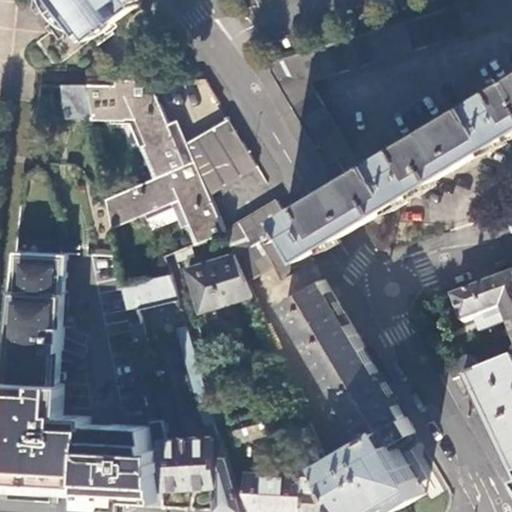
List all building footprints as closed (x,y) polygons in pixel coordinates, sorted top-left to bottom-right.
[(63,0),(69,8),(66,11),(86,37),(90,34),(92,37),(139,4),(136,0),(63,0)] [(511,0),(481,0),(267,65),(326,166),(350,152),(309,82),(511,19),(511,0)] [(91,116),(92,120),(112,120),(112,122),(134,123),(157,178),(186,164),(182,156),(193,152),(189,143),(180,121),(171,125),(151,78),(117,78),(118,86),(85,86),(90,109),(91,116)] [(511,80),(337,184),(362,226),(389,209),(470,161),(511,135),(511,80)] [(189,110),(192,118),(216,106),(204,81),(195,85),(204,103),(189,110)] [(64,85),(66,117),(91,116),(90,109),(85,86),(64,85)] [(257,167),(231,123),(189,143),(193,152),(211,194),(257,167)] [(114,229),(183,200),(198,243),(206,240),(227,232),(211,194),(193,152),(182,156),(186,164),(157,178),(108,200),(114,229)] [(310,195),(287,215),(311,255),(336,240),(362,226),(337,184),(310,195)] [(285,216),(287,215),(278,201),(227,232),(236,255),(248,282),(275,267),(283,279),(313,261),(310,256),(309,256),(285,216)] [(311,255),(287,215),(285,216),(309,256),(310,256),(311,255)] [(47,252),(17,249),(8,332),(12,333),(9,378),(4,377),(2,393),(4,393),(1,423),(0,422),(0,438),(0,442),(0,476),(48,480),(52,404),(44,404),(45,381),(43,381),(44,359),(54,360),(56,325),(47,324),(48,292),(57,293),(56,276),(54,263),(47,252)] [(68,253),(47,252),(54,263),(56,276),(57,293),(65,293),(68,253)] [(225,305),(254,297),(248,282),(236,255),(188,269),(201,312),(225,305)] [(172,273),(125,285),(136,345),(149,342),(142,310),(148,308),(158,306),(180,300),(172,273)] [(511,275),(487,285),(455,297),(465,322),(477,318),(481,330),(509,321),(511,327),(511,275)] [(398,444),(417,433),(410,422),(392,392),(339,304),(324,279),(286,302),(368,440),(327,464),(348,511),(363,511),(396,493),(405,506),(427,493),(398,444)] [(56,325),(57,293),(48,292),(47,324),(56,325)] [(65,293),(57,293),(56,325),(63,325),(65,293)] [(158,306),(148,308),(149,314),(159,312),(158,306)] [(63,325),(56,325),(54,360),(61,360),(63,325)] [(188,326),(179,328),(206,424),(216,422),(188,326)] [(455,380),(471,374),(478,371),(474,360),(467,357),(445,364),(455,380)] [(478,371),(471,374),(511,460),(511,358),(511,359),(478,371)] [(54,365),(54,360),(44,359),(43,381),(45,381),(44,404),(52,404),(54,365)] [(61,366),(54,365),(52,404),(61,405),(62,382),(60,381),(61,366)] [(292,417),(305,413),(287,372),(275,376),(292,417)] [(52,404),(48,480),(75,482),(86,482),(87,492),(102,493),(99,423),(89,422),(89,416),(61,413),(61,405),(52,404)] [(154,404),(148,405),(151,421),(157,420),(154,404)] [(293,440),(316,438),(305,413),(292,417),(285,419),(288,427),(293,440)] [(288,427),(285,419),(284,415),(254,424),(258,435),(288,427)] [(151,421),(153,427),(156,447),(162,447),(163,488),(214,486),(210,438),(168,441),(163,419),(157,420),(151,421)] [(214,486),(216,511),(218,511),(242,511),(216,422),(206,424),(210,438),(214,486)] [(112,494),(113,506),(133,507),(133,495),(163,498),(163,488),(162,447),(156,447),(153,427),(99,423),(102,493),(112,494)] [(306,464),(327,464),(316,438),(293,440),(302,465),(306,466),(306,464)] [(348,511),(327,464),(306,464),(306,466),(305,477),(303,511),(348,511)] [(303,511),(305,477),(286,475),(247,472),(246,490),(252,511),(303,511)]
